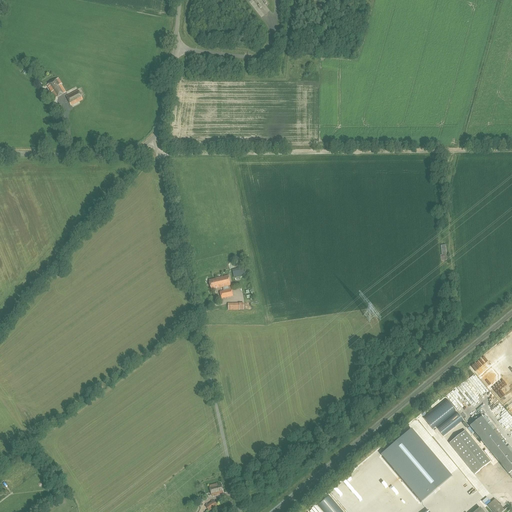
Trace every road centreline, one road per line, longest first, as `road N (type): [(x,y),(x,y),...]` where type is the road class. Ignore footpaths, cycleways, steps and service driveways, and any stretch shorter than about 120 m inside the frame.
road 1 (unclassified): [(240,511),(152,140)]
road 2 (track): [(159,151),(511,149)]
road 3 (unclassified): [(0,155),(121,153),(152,140)]
road 4 (unclassified): [(152,140),(166,109),(181,0)]
